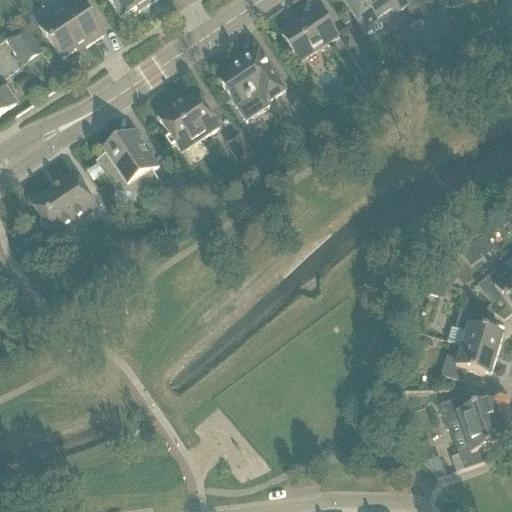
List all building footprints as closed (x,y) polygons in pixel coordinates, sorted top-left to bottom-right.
[(103,38),(92,21),(78,0),(38,27),(61,62),(84,47),(86,50),(103,38)] [(160,0),(106,0),(120,21),(145,5),(147,8),(160,0)] [(364,36),(407,7),(402,0),(342,0),(341,1),(364,36)] [(440,51),(457,46),(440,10),(424,17),(427,23),(440,51)] [(337,39),(330,27),(319,11),(281,36),(300,66),(338,41),(337,39)] [(416,66),(440,51),(427,23),(402,34),(416,66)] [(25,30),(6,42),(14,56),(34,43),(25,30)] [(231,74),(218,83),(224,93),(229,100),(231,103),(241,118),(246,125),(269,109),(266,105),(272,101),(284,93),(268,69),(257,52),(238,64),(237,70),(232,68),(231,74)] [(362,53),(351,61),(361,75),(353,80),(366,99),(385,87),(385,86),(362,53)] [(16,105),(6,89),(0,92),(0,115),(7,111),(16,105)] [(182,102),(156,119),(169,138),(165,141),(170,149),(174,146),(180,155),(181,154),(194,146),(218,130),(207,113),(196,96),(183,105),(182,102)] [(310,137),(323,128),(305,101),(292,110),(310,137)] [(158,171),(145,151),(134,134),(103,155),(105,157),(96,163),(116,192),(114,198),(120,208),(128,209),(136,203),(136,198),(160,182),(154,174),(158,171)] [(241,169),(254,160),(239,136),(225,145),(241,169)] [(73,228),(97,212),(72,175),(59,184),(61,188),(31,207),(51,237),(71,224),(73,228)] [(173,228),(199,211),(177,178),(161,188),(176,211),(166,217),(173,228)] [(126,259),(137,252),(121,227),(109,235),(126,259)] [(493,275),(477,288),(491,307),(501,300),(511,314),(511,277),(504,267),(493,275)] [(432,281),(428,295),(437,298),(444,292),(446,285),(432,281)] [(479,331),(483,319),(460,312),(454,332),(451,331),(447,344),(496,359),(502,338),(479,331)] [(489,380),(496,359),(447,344),(447,345),(461,349),(458,362),(446,359),(440,378),(463,385),(467,373),(489,380)] [(490,404),(467,411),(463,400),(441,408),(447,427),(459,423),(463,436),(497,424),(490,404)] [(482,453),(504,445),(497,424),(463,436),(468,449),(457,453),(463,473),(486,465),(482,453)] [(446,479),(445,479),(439,460),(422,466),(437,482),(446,479)]
